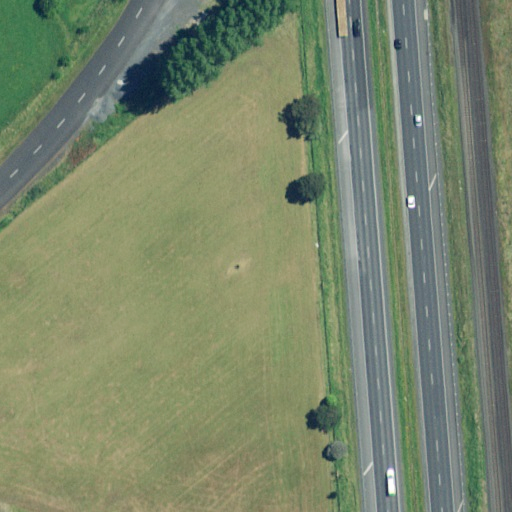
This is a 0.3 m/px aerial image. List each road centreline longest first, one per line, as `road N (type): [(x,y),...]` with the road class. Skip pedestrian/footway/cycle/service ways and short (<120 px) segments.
road 1 (motorway): [(401,0),(441,511)]
road 2 (motorway): [(385,511),(346,0)]
road 3 (unclassified): [(0,185),(93,79),(144,0)]
